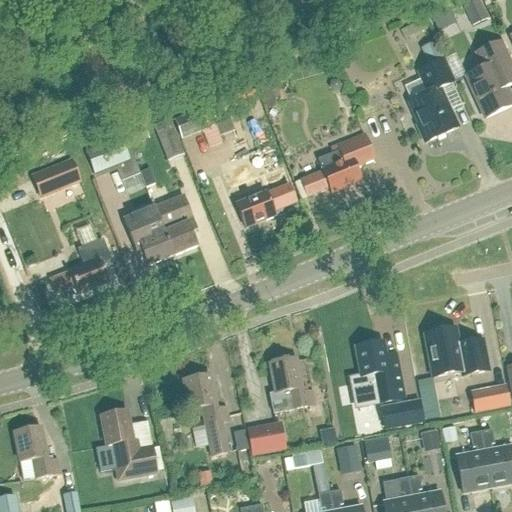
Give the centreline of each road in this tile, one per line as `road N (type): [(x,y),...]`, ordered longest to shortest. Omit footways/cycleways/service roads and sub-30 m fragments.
road 1 (tertiary): [(0,385),(119,350),(511,191)]
road 2 (track): [(0,249),(41,374)]
